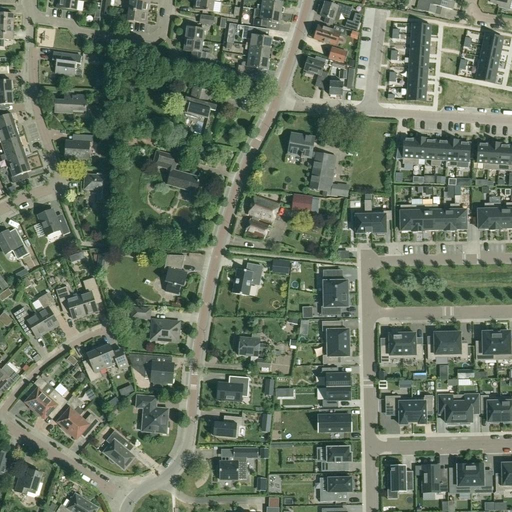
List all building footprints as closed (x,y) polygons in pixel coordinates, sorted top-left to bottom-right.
[(76,12),(78,1),(72,0),(58,0),(57,9),(76,12)] [(130,0),(129,11),(147,14),(149,3),(130,0)] [(214,2),(199,0),(195,0),(194,10),(213,13),(214,2)] [(261,11),(281,13),(283,3),(263,0),(262,0),(262,6),(257,6),(256,10),(261,11)] [(452,10),(454,3),(451,2),(451,0),(429,0),(429,1),(423,0),(419,0),(417,10),(435,15),(437,7),(452,10)] [(511,0),(490,0),(490,3),(499,5),(498,7),(509,10),(511,0)] [(339,20),(341,14),(349,16),(351,8),(338,4),(337,7),(325,4),(321,17),(326,18),(324,24),(332,26),(334,21),(334,20),(337,21),(339,20)] [(0,27),(13,28),(13,15),(1,15),(1,8),(0,8),(0,27)] [(146,25),(147,14),(129,11),(127,22),(146,25)] [(280,24),(281,13),(261,11),(260,17),(254,16),(253,26),(266,28),(267,22),(280,24)] [(356,14),(353,21),(359,23),(362,16),(356,14)] [(213,27),(213,24),(216,25),(216,19),(214,18),(214,17),(200,16),(199,25),(213,27)] [(413,22),(412,33),(431,35),(432,24),(413,22)] [(250,46),(270,49),(272,39),(256,36),(258,29),(244,27),(238,26),(237,29),(243,30),(242,35),(242,39),(251,40),(250,46)] [(12,41),(13,28),(0,27),(0,47),(0,40),(12,41)] [(318,27),(314,40),(329,45),(330,44),(336,46),(340,36),(340,35),(345,37),(346,31),(335,27),(334,32),(318,27)] [(187,28),(186,40),(202,42),(204,30),(187,28)] [(412,33),(411,43),(430,45),(431,35),(412,33)] [(483,37),(481,48),(500,52),(502,41),(483,37)] [(202,42),(186,40),(184,52),(196,54),(195,61),(211,63),(211,58),(210,58),(211,50),(201,48),(202,42)] [(411,43),(410,54),(429,56),(430,45),(411,43)] [(270,49),(250,46),(245,45),(245,51),(249,51),(249,57),(268,60),(270,49)] [(481,48),(479,60),(498,63),(500,52),(481,48)] [(347,53),(332,49),(329,60),(343,64),(347,53)] [(75,76),(76,68),(79,68),(80,65),(81,65),(82,57),(53,53),(52,61),(57,62),(55,74),(75,76)] [(410,54),(409,65),(428,67),(429,56),(410,54)] [(268,60),(249,57),(248,63),(243,63),(242,64),(241,67),(238,66),(237,73),(236,78),(248,81),(249,74),(251,75),(252,69),(267,71),(268,60)] [(108,59),(103,90),(115,92),(119,60),(108,59)] [(328,74),(322,72),(325,61),(318,59),(317,62),(308,59),(304,71),(318,76),(314,87),(324,90),(324,83),(325,82),(328,74)] [(479,60),(477,71),(495,75),(498,63),(479,60)] [(344,65),(332,62),(331,66),(331,67),(340,70),(340,71),(339,71),(339,80),(346,81),(347,72),(347,66),(344,65)] [(409,65),(408,76),(427,77),(428,67),(409,65)] [(477,71),(474,82),(493,86),(495,75),(477,71)] [(408,76),(407,86),(426,88),(427,77),(408,76)] [(0,93),(12,93),(11,81),(0,81),(0,93)] [(324,83),(324,90),(323,92),(329,92),(329,96),(342,97),(343,84),(325,82),(324,83)] [(407,86),(406,97),(425,99),(426,88),(407,86)] [(185,115),(185,116),(197,119),(198,117),(208,120),(211,111),(214,112),(216,106),(207,104),(210,92),(194,87),(191,99),(186,98),(184,103),(185,104),(184,106),(184,109),(184,112),(185,115)] [(13,104),(12,93),(0,93),(0,111),(1,111),(1,105),(13,104)] [(85,107),(86,97),(65,96),(65,102),(56,102),(55,113),(72,114),(72,110),(85,111),(85,109),(86,109),(86,107),(85,107)] [(0,117),(0,130),(15,126),(11,114),(0,117)] [(19,137),(15,126),(0,130),(0,139),(1,143),(19,137)] [(311,159),(315,137),(291,133),(287,155),(311,159)] [(65,158),(89,159),(90,143),(93,143),(93,136),(81,135),(81,142),(66,142),(65,158)] [(23,148),(19,137),(1,143),(5,154),(23,148)] [(333,138),(325,137),(323,147),(331,148),(333,138)] [(403,165),(414,165),(416,139),(415,139),(415,140),(404,139),(404,147),(403,160),(403,165)] [(414,165),(418,166),(419,159),(425,160),(426,139),(416,139),(414,165)] [(431,167),(435,167),(437,142),(427,141),(427,139),(426,139),(425,160),(431,160),(431,167)] [(446,168),(448,141),(447,141),(447,142),(437,142),(435,167),(440,167),(440,161),(446,161),(446,168)] [(446,168),(457,168),(459,142),(448,141),(446,168)] [(457,168),(461,169),(462,162),(468,163),(470,144),(459,143),(459,142),(457,168)] [(483,170),(488,170),(490,144),(489,144),(489,145),(478,144),(477,163),(483,164),(483,170)] [(490,144),(488,170),(499,171),(500,144),(490,144)] [(501,146),(501,144),(500,144),(499,171),(509,172),(511,147),(501,146)] [(397,146),(396,160),(403,160),(404,147),(397,146)] [(9,166),(27,160),(23,148),(5,154),(0,156),(2,161),(7,160),(9,166)] [(171,171),(175,172),(179,158),(157,151),(153,165),(168,170),(168,173),(171,173),(171,171)] [(310,190),(323,192),(322,196),(347,198),(350,186),(338,184),(337,186),(333,185),(338,157),(316,153),(310,190)] [(31,171),(27,160),(9,166),(13,177),(11,178),(13,184),(21,181),(19,176),(31,171)] [(200,179),(175,172),(171,171),(171,173),(167,186),(196,194),(200,179)] [(107,203),(109,177),(85,175),(84,190),(98,191),(97,203),(107,203)] [(360,182),(358,189),(368,190),(369,183),(360,182)] [(310,214),(312,197),(294,195),(292,212),(310,214)] [(259,220),(272,225),(279,205),(255,196),(248,216),(258,220),(257,223),(250,220),(246,232),(264,239),(268,227),(258,223),(259,220)] [(372,234),(371,212),(371,201),(364,201),(365,213),(356,213),(356,223),(354,223),(354,231),(356,231),(356,234),(365,234),(372,234)] [(485,210),(478,211),(478,230),(489,229),(489,231),(490,231),(489,204),(485,204),(485,210)] [(489,204),(490,231),(500,231),(500,210),(494,210),(494,204),(489,204)] [(500,210),(500,231),(501,231),(501,229),(511,229),(511,204),(506,204),(506,210),(500,210)] [(422,205),(411,206),(412,232),(423,232),(422,205)] [(422,205),(423,232),(423,231),(434,231),(433,205),(422,205)] [(438,205),(433,205),(434,231),(444,230),(444,232),(444,211),(438,211),(438,205)] [(450,211),(444,211),(444,232),(455,231),(455,205),(450,205),(450,211)] [(455,205),(455,231),(456,231),(456,230),(466,230),(466,211),(459,211),(459,205),(455,205)] [(400,206),(401,231),(412,231),(412,232),(411,206),(400,206)] [(38,217),(46,236),(61,230),(63,236),(70,233),(66,222),(59,225),(53,211),(47,213),(45,212),(44,215),(38,217)] [(371,212),(372,234),(377,233),(377,235),(384,235),(384,233),(386,233),(385,221),(392,221),(391,212),(371,212)] [(29,254),(17,231),(11,234),(9,234),(8,231),(0,234),(0,244),(6,255),(15,250),(20,259),(29,254)] [(373,239),(365,241),(367,252),(375,251),(373,239)] [(98,255),(97,269),(104,270),(106,255),(98,255)] [(168,256),(165,270),(168,270),(165,283),(168,283),(166,292),(179,296),(182,283),(185,283),(188,273),(182,272),(186,257),(168,256)] [(238,269),(234,293),(250,295),(252,283),(257,284),(258,277),(261,278),(263,267),(248,265),(247,270),(238,269)] [(348,295),(348,291),(350,291),(349,283),(347,283),(347,282),(338,282),(338,271),(323,271),(324,295),(348,295)] [(9,287),(0,275),(0,286),(3,291),(9,287)] [(27,278),(21,281),(24,286),(30,283),(27,278)] [(79,296),(85,316),(98,312),(95,304),(96,302),(101,300),(94,278),(83,282),(87,293),(79,296)] [(73,320),(85,316),(79,296),(71,298),(67,287),(56,291),(63,312),(68,311),(70,312),(73,320)] [(44,310),(37,314),(48,332),(59,325),(55,318),(55,316),(60,313),(48,293),(38,299),(44,310)] [(350,307),(350,298),(348,298),(348,295),(324,295),(324,307),(322,307),(322,316),(337,316),(337,308),(348,308),(348,307),(350,307)] [(48,332),(37,314),(30,318),(24,308),(14,314),(26,334),(30,331),(32,331),(37,339),(48,332)] [(133,309),(132,318),(149,319),(150,310),(133,309)] [(153,321),(152,340),(159,340),(160,342),(162,343),(164,343),(167,343),(168,341),(178,342),(178,336),(179,334),(180,332),(179,330),(179,324),(153,321)] [(341,322),(322,322),(322,332),(324,332),(324,344),(349,344),(349,331),(343,331),(341,331),(341,322)] [(456,331),(447,332),(448,358),(460,358),(460,360),(468,360),(468,358),(467,348),(467,344),(461,344),(460,333),(456,333),(456,331)] [(448,358),(447,332),(438,332),(438,334),(434,334),(434,345),(427,345),(428,360),(435,360),(435,358),(448,358)] [(496,334),(497,360),(511,359),(511,345),(510,345),(510,332),(501,333),(501,334),(496,334)] [(476,346),(476,361),(497,360),(496,334),(491,334),(491,333),(483,333),(483,346),(476,346)] [(252,340),(240,339),(238,356),(257,358),(258,352),(265,352),(266,345),(259,344),(260,335),(253,334),(252,340)] [(415,357),(415,361),(425,361),(424,345),(416,345),(415,334),(402,335),(403,357),(415,357)] [(382,346),(383,361),(390,361),(390,357),(403,357),(402,335),(389,335),(389,346),(382,346)] [(325,356),(323,356),(323,364),(338,364),(338,357),(341,357),(349,357),(349,344),(324,344),(325,356)] [(102,345),(97,347),(106,369),(117,364),(120,371),(129,367),(123,354),(116,357),(115,354),(113,353),(109,345),(105,346),(104,345),(102,345)] [(100,372),(106,369),(97,347),(92,349),(91,351),(91,353),(87,354),(92,367),(86,370),(91,383),(102,378),(100,372)] [(174,362),(153,360),(153,362),(146,361),(146,363),(142,362),(142,357),(129,356),(132,365),(146,366),(145,377),(151,377),(151,380),(153,380),(153,384),(162,385),(163,381),(172,382),(174,362)] [(265,369),(270,369),(271,360),(252,358),(251,368),(256,368),(265,369)] [(78,359),(70,366),(77,375),(86,368),(78,359)] [(7,364),(0,371),(0,389),(6,383),(10,388),(20,377),(7,364)] [(338,368),(322,369),(322,376),(327,376),(327,388),(350,388),(349,375),(338,375),(338,368)] [(29,409),(34,413),(54,390),(40,377),(29,390),(34,393),(25,403),(29,407),(29,409)] [(219,384),(217,400),(241,402),(241,397),(242,386),(248,387),(249,379),(235,377),(235,385),(229,384),(219,384)] [(327,401),(322,401),(322,408),(338,408),(338,401),(350,401),(350,388),(327,388),(327,401)] [(94,389),(88,392),(93,399),(98,396),(94,389)] [(276,398),(294,397),(294,389),(276,389),(276,398)] [(68,402),(54,390),(34,413),(38,417),(40,417),(44,420),(53,411),(58,415),(62,410),(62,409),(68,402)] [(479,415),(478,395),(458,396),(459,423),(461,423),(461,425),(470,425),(470,423),(472,423),(472,415),(479,415)] [(61,429),(66,433),(80,417),(84,412),(79,408),(83,404),(74,396),(68,402),(62,409),(62,410),(66,413),(57,423),(61,426),(61,429)] [(166,434),(168,409),(156,408),(157,398),(137,396),(136,408),(144,409),(143,423),(147,423),(146,432),(142,431),(142,432),(151,433),(151,434),(151,436),(153,437),(155,437),(157,437),(157,435),(158,433),(166,434)] [(424,398),(412,399),(413,423),(418,423),(418,425),(426,425),(426,412),(433,412),(432,396),(424,396),(424,398)] [(459,423),(458,396),(438,396),(439,415),(445,415),(446,424),(448,424),(448,426),(457,425),(457,423),(459,423)] [(413,423),(412,399),(400,399),(400,397),(385,397),(386,413),(400,412),(400,425),(407,425),(407,423),(413,423)] [(501,423),(500,398),(488,399),(488,397),(480,397),(481,415),(488,414),(488,423),(490,423),(490,425),(499,425),(499,423),(501,423)] [(511,398),(500,398),(501,423),(503,423),(503,425),(511,424),(511,422),(511,398)] [(85,421),(80,417),(66,433),(70,437),(73,437),(77,440),(85,431),(90,435),(100,422),(91,414),(85,421)] [(351,416),(326,418),(327,432),(351,431),(351,416)] [(213,425),(212,434),(214,434),(214,437),(238,439),(239,426),(241,426),(242,418),(227,417),(226,424),(223,423),(215,423),(215,425),(213,425)] [(124,470),(135,457),(122,446),(126,441),(115,431),(106,441),(110,445),(104,453),(110,458),(109,459),(109,461),(112,464),(115,464),(115,463),(124,470)] [(325,463),(321,463),(321,472),(341,472),(341,465),(348,464),(351,464),(351,454),(349,454),(349,447),(324,448),(325,463)] [(258,458),(258,449),(234,449),(234,458),(234,463),(220,463),(219,468),(217,468),(217,476),(219,476),(219,480),(246,480),(247,458),(258,458)] [(0,475),(10,478),(14,464),(4,461),(6,453),(0,450),(0,475)] [(511,490),(511,464),(502,465),(502,474),(495,474),(496,492),(504,492),(504,490),(511,490)] [(471,494),(470,466),(466,466),(466,465),(457,466),(457,476),(449,476),(450,494),(471,494)] [(492,493),(491,476),(483,476),(483,465),(474,465),(474,466),(470,466),(471,494),(492,493)] [(445,481),(439,481),(439,466),(422,466),(423,493),(446,493),(445,481)] [(405,467),(391,467),(391,475),(387,475),(387,484),(392,484),(392,492),(398,492),(405,492),(405,491),(413,491),(413,475),(405,475),(405,467)] [(26,481),(19,479),(15,492),(35,498),(38,496),(42,484),(39,483),(42,474),(37,472),(36,470),(32,469),(30,470),(29,470),(26,481)] [(328,493),(320,493),(320,502),(337,502),(337,493),(352,493),(352,490),(354,490),(354,481),(352,481),(352,478),(328,479),(328,493)] [(96,511),(98,509),(82,499),(81,495),(78,496),(75,495),(74,497),(71,498),(71,501),(67,508),(61,505),(57,511),(96,511)] [(54,511),(58,507),(52,503),(47,511),(54,511)]
